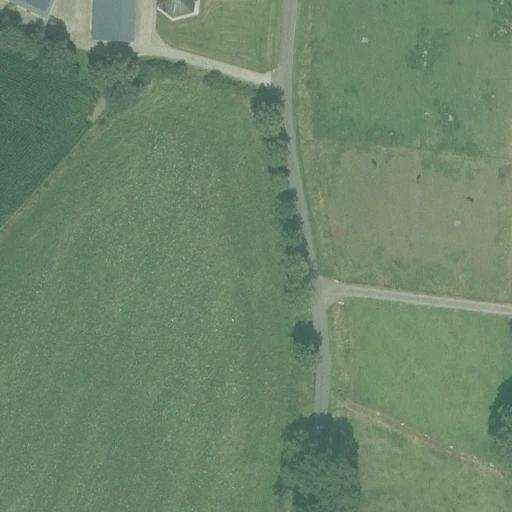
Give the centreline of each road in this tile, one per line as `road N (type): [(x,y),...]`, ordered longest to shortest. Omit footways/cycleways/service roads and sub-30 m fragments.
road 1 (residential): [(301,511),(321,397),(320,324),(289,147),(290,0)]
road 2 (track): [(315,290),(511,311)]
